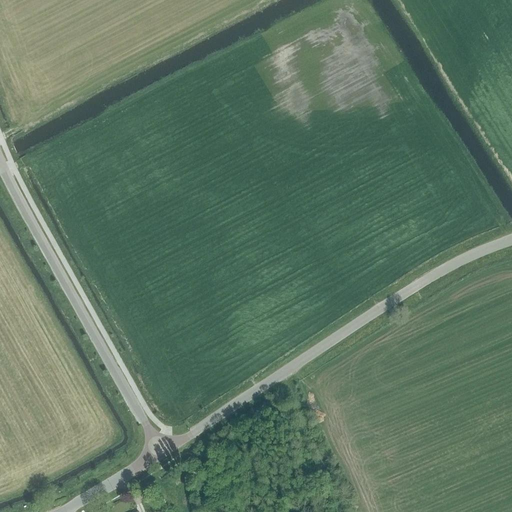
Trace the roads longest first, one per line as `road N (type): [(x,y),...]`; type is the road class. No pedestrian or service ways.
road 1 (tertiary): [(162,453),(431,276),(511,240)]
road 2 (tertiary): [(162,453),(0,161)]
